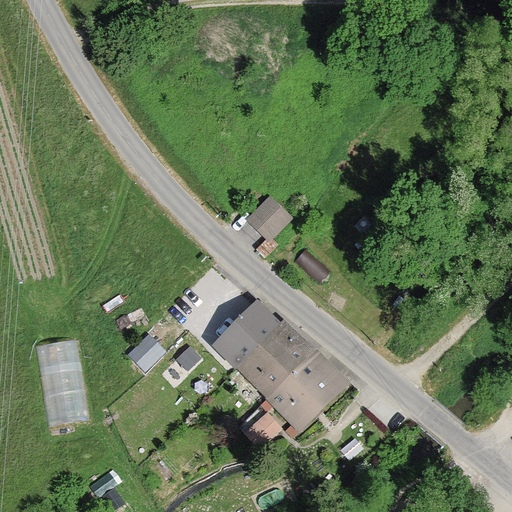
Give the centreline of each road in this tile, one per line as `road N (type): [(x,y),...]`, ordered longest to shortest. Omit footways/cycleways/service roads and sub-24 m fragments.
road 1 (unclassified): [(36,0),(109,125),(185,218),(511,487)]
road 2 (track): [(62,51),(198,6),(369,12),(391,0)]
road 3 (track): [(511,287),(394,391)]
road 4 (track): [(388,511),(476,458),(511,422)]
